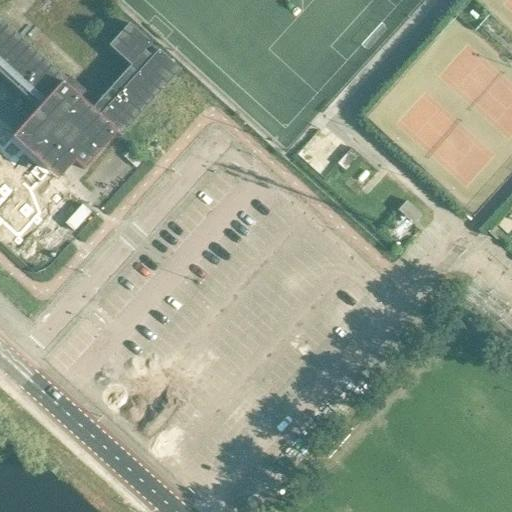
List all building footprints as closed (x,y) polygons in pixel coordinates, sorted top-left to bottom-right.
[(0,20),(0,74),(38,109),(36,111),(21,128),(12,138),(49,172),(58,180),(74,162),(84,170),(117,134),(120,137),(180,71),(128,24),(108,47),(130,67),(91,109),(63,84),(66,80),(0,20)] [(0,223),(20,241),(60,197),(42,180),(49,172),(12,138),(5,146),(4,146),(0,141),(0,223)] [(351,148),(337,164),(345,171),(359,156),(351,148)] [(406,202),(398,210),(413,224),(421,215),(406,202)] [(246,511),(255,511),(259,509),(251,503),(244,510),(246,511)]
